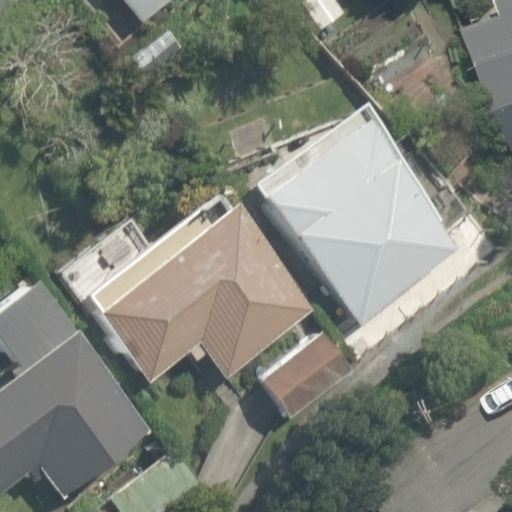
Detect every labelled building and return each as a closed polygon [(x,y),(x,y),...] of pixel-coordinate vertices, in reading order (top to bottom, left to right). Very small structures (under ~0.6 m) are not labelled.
[(0,0),(0,29),(47,1),(46,0),(0,0)] [(105,0),(128,25),(155,0),(105,0)] [(511,0),(505,0),(464,16),(511,134),(511,0)] [(330,103),(229,183),(344,327),(444,247),(330,103)] [(137,375),(179,344),(210,387),(234,370),(269,419),(342,367),(219,196),(80,296),(137,375)] [(0,489),(25,468),(47,493),(128,423),(11,287),(0,296),(0,489)]
